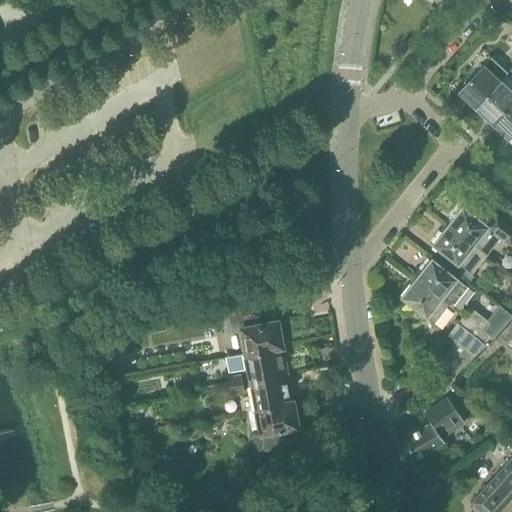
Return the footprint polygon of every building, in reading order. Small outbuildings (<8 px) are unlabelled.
[(483,64),(459,90),(460,91),(476,106),(500,80),(507,72),(490,57),(483,64)] [(493,122),(511,102),(511,91),(500,80),(476,106),(493,122)] [(510,138),(511,135),(511,102),(493,122),(510,138)] [(448,224),(486,255),(501,237),(510,245),(511,243),(511,226),(497,215),(488,225),(463,205),(448,224)] [(486,255),(448,224),(432,244),(442,251),(435,260),(456,279),(465,286),(473,276),(471,274),(486,255)] [(456,279),(435,260),(431,257),(416,276),(441,297),(449,303),(465,286),(456,279)] [(441,297),(416,276),(400,296),(433,323),(449,303),(441,297)] [(246,353),(282,346),(279,334),(282,332),(280,324),(277,322),(277,320),(252,325),(251,317),(258,315),(255,296),(231,300),(233,312),(225,314),(229,331),(241,328),(246,353)] [(471,307),(464,315),(489,335),(491,336),(510,314),(500,305),(487,321),(471,307)] [(489,335),(464,315),(449,334),(458,342),(436,366),(450,379),(473,354),(474,354),(489,335)] [(511,319),(495,338),(511,353),(511,319)] [(251,380),(285,373),(282,358),(284,355),(282,346),(246,353),(228,356),(231,372),(249,368),(251,380)] [(229,384),(243,382),(241,372),(227,374),(229,384)] [(240,400),(242,410),(256,407),(293,400),(291,391),(288,389),(285,373),(251,380),(254,394),(242,396),(240,400)] [(243,382),(229,384),(231,394),(245,391),(243,382)] [(465,422),(448,397),(425,413),(431,423),(395,442),(405,465),(445,442),(442,437),(465,422)] [(293,400),(256,407),(261,432),(254,433),(257,451),(290,444),(287,428),(298,426),(297,423),(300,420),(298,413),(295,411),(293,400)] [(498,511),(511,497),(511,456),(471,502),(481,511),(498,511)]
